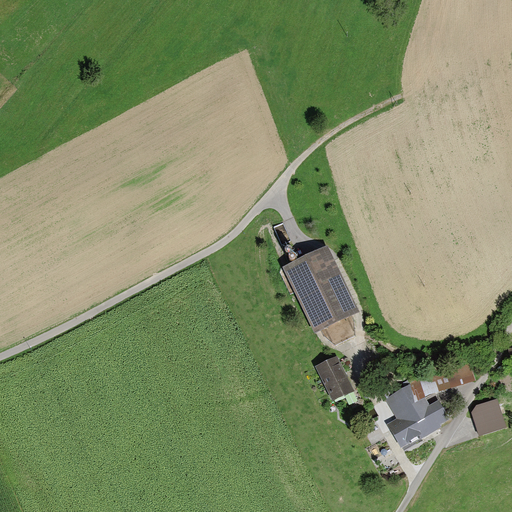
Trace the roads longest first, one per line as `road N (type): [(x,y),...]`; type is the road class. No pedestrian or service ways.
road 1 (residential): [(416,478),(394,449),(348,343),(359,311),(333,247),(300,242),(275,194),(196,258),(0,356)]
road 2 (track): [(275,194),(313,146),(360,113),(474,65)]
road 3 (residential): [(416,478),(511,321)]
